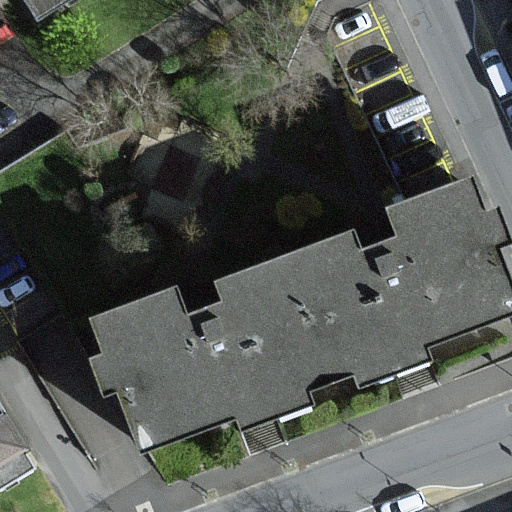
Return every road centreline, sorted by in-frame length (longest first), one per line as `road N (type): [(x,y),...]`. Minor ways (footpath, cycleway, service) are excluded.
road 1 (residential): [(302,511),(511,434)]
road 2 (residential): [(511,166),(437,0)]
